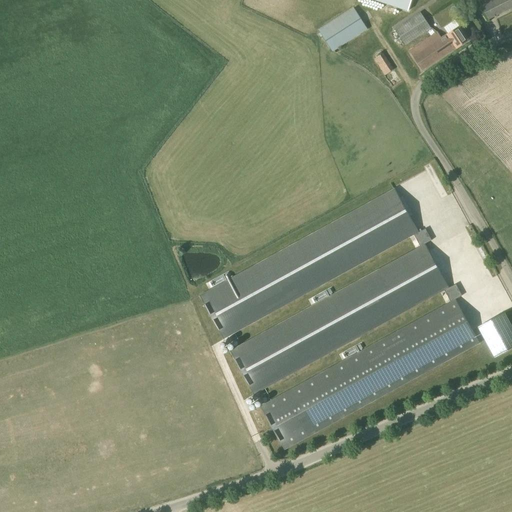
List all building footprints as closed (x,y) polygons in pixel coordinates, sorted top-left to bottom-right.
[(373,0),(408,12),(411,0),(373,0)] [(511,0),(478,0),(482,6),(489,20),(511,7),(511,0)] [(333,52),(368,30),(353,8),(318,30),(333,52)] [(419,12),(393,30),(404,45),(414,38),(417,43),(433,32),(419,12)] [(457,48),(465,43),(469,40),(460,27),(456,29),(455,27),(440,38),(436,32),(409,51),(422,70),(456,48),(457,48)] [(385,76),(394,70),(383,54),(374,59),(385,76)] [(407,214),(393,190),(253,266),(198,296),(221,339),(411,235),(418,248),(228,352),(252,394),(442,291),(449,303),(259,407),(282,450),(477,343),(454,300),(460,297),(453,284),(447,288),(423,245),(430,241),(423,229),(417,232),(414,228),(407,214)] [(511,325),(505,313),(479,327),(495,358),(511,348),(511,325)]
